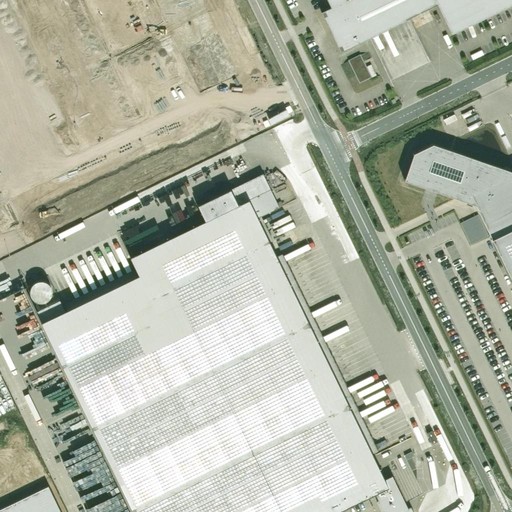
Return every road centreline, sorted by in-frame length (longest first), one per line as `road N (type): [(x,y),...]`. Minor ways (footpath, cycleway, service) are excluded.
road 1 (unknown): [(456,511),(444,450),(316,210),(265,149),(221,154),(0,264)]
road 2 (unclassified): [(505,511),(329,151)]
road 3 (unclassified): [(329,151),(511,63)]
road 4 (unclassified): [(329,151),(255,0)]
road 5 (unknown): [(0,366),(70,511)]
